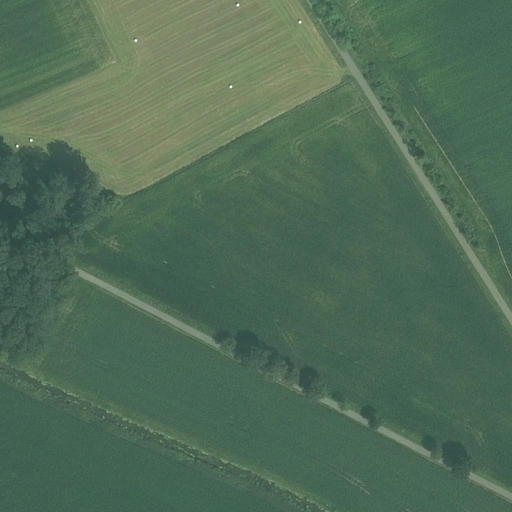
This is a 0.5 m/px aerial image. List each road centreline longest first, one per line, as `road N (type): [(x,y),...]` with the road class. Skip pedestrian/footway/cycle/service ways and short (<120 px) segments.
road 1 (unclassified): [(511,497),(0,232)]
road 2 (unclassified): [(310,0),(511,319)]
